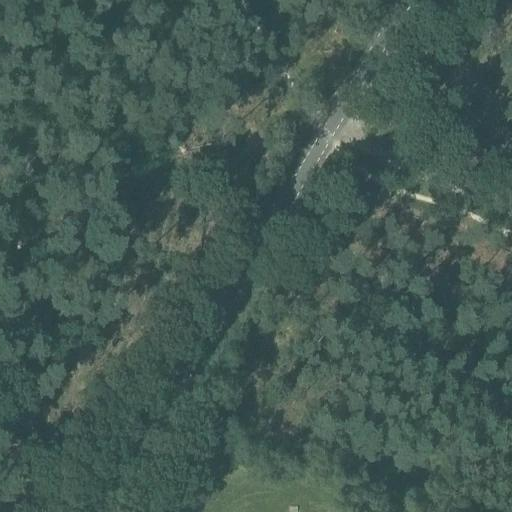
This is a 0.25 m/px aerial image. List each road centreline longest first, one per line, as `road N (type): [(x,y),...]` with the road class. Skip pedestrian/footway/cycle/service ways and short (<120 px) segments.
road 1 (tertiary): [(103,511),(405,0)]
road 2 (track): [(337,111),(511,195)]
